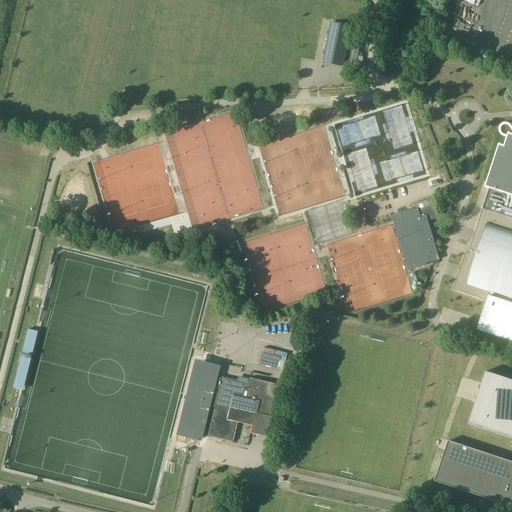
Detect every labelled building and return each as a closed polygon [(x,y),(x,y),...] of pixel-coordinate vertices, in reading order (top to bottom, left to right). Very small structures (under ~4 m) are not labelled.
[(343,68),(344,61),(351,28),(331,24),(323,63),(343,68)] [(511,134),(508,133),(504,146),(499,145),(485,187),(490,188),(468,254),(465,253),(453,290),(482,300),(487,301),(490,293),(511,300),(511,134)] [(133,235),(113,158),(97,162),(117,239),(133,235)] [(412,204),(412,205),(414,211),(399,215),(406,239),(408,238),(417,266),(415,266),(415,267),(440,260),(429,221),(440,218),(434,198),(412,205),(412,204)] [(25,389),(38,331),(27,328),(15,387),(25,389)] [(281,357),(261,353),(258,365),(278,369),(281,357)] [(511,379),(487,372),(470,424),(511,437),(511,379)] [(221,377),(215,404),(230,407),(256,414),(271,417),(278,385),(250,378),(250,379),(238,376),(236,380),(221,377)] [(256,414),(230,407),(215,404),(208,436),(233,442),(238,422),(256,427),(255,434),(266,437),(271,417),(256,414)] [(511,461),(449,441),(435,482),(511,506),(511,461)]
